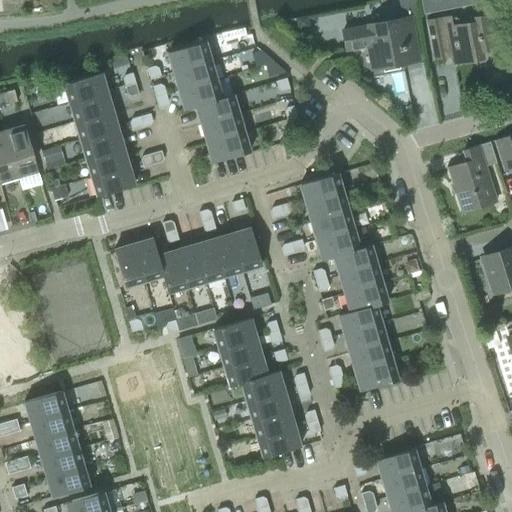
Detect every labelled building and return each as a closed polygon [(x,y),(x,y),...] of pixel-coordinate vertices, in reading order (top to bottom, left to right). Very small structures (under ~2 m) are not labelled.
[(415,15),(411,0),(396,0),(400,18),(415,15)] [(435,60),(452,57),(453,64),(483,58),(481,51),(498,48),(493,17),(473,21),(473,25),(463,27),(453,19),(428,24),(435,60)] [(309,28),(307,18),(296,20),(298,30),(309,28)] [(371,70),(419,61),(410,18),(366,26),(367,28),(343,32),(346,51),(367,47),(371,70)] [(252,41),(243,44),(245,51),(254,48),(252,41)] [(173,73),(210,62),(204,43),(167,53),(173,73)] [(210,62),(173,73),(179,91),(215,80),(210,62)] [(155,67),(147,70),(150,79),(160,76),(158,70),(155,67)] [(123,88),(134,84),(131,74),(124,76),(122,82),(123,88)] [(69,104),(105,93),(99,75),(64,85),(69,104)] [(288,89),(285,79),(275,82),(277,89),(281,91),(288,89)] [(215,80),(179,91),(184,110),(196,107),(221,99),(220,98),(215,80)] [(134,84),(123,88),(125,94),(130,96),(137,94),(134,84)] [(155,98),(166,95),(163,88),(159,86),(152,88),(155,98)] [(5,92),(0,93),(0,106),(9,104),(5,92)] [(105,93),(69,104),(75,122),(110,112),(105,93)] [(166,95),(155,98),(158,109),(165,107),(168,102),(166,95)] [(201,125),(237,115),(231,95),(220,98),(221,99),(196,107),(201,125)] [(286,120),(297,117),(293,106),(287,108),(284,113),(286,120)] [(110,112),(75,122),(80,140),(116,130),(110,112)] [(137,118),(140,129),(149,126),(151,122),(149,114),(137,118)] [(207,144),(243,133),(237,115),(201,125),(207,144)] [(297,117),(286,120),(288,127),(292,129),(300,127),(297,117)] [(140,129),(137,118),(131,119),(129,124),(131,132),(140,129)] [(12,156),(18,179),(37,173),(23,125),(4,131),(12,156)] [(116,130),(80,140),(86,159),(121,148),(116,130)] [(0,183),(18,179),(12,156),(4,131),(0,132),(0,183)] [(212,162),(248,152),(245,140),(252,138),(250,131),(243,133),(207,144),(212,162)] [(511,135),(493,141),(503,172),(511,169),(511,135)] [(489,143),(461,152),(465,163),(447,169),(461,213),(495,202),(484,167),(495,164),(489,143)] [(42,152),(41,152),(44,164),(45,164),(62,159),(59,147),(42,152)] [(121,148),(86,159),(91,177),(126,166),(121,148)] [(148,155),(151,166),(159,163),(162,158),(160,151),(148,155)] [(151,166),(148,155),(143,156),(140,161),(142,168),(151,166)] [(126,166),(91,177),(97,196),(132,185),(126,166)] [(306,204),(342,193),(337,174),(300,185),(306,204)] [(63,186),(52,189),(55,200),(66,196),(63,186)] [(342,193),(306,204),(311,222),(348,211),(342,193)] [(241,200),(231,203),(233,210),(236,212),(244,210),(241,200)] [(278,206),(281,217),(289,214),(292,210),(290,203),(278,206)] [(281,217),(278,206),(273,208),(270,212),(272,219),(281,217)] [(201,221),(211,218),(209,212),(206,210),(198,212),(201,221)] [(348,211),(311,222),(316,240),(353,229),(348,211)] [(211,218),(201,221),(203,230),(208,232),(215,230),(211,218)] [(164,232),(174,229),(172,223),(169,221),(161,223),(164,232)] [(230,234),(241,271),(261,266),(250,228),(230,234)] [(174,229),(164,232),(166,241),(170,243),(177,241),(174,229)] [(353,229),(316,240),(322,260),(333,257),(359,249),(359,248),(353,229)] [(241,271),(230,234),(212,239),(223,277),(241,271)] [(132,245),(143,281),(161,276),(155,256),(157,255),(152,239),(132,245)] [(223,277),(212,239),(193,245),(204,282),(223,277)] [(288,243),(292,253),(301,250),(303,247),(301,239),(288,243)] [(292,253),(288,243),(282,245),(280,249),(282,256),(292,253)] [(143,281),(132,245),(113,250),(124,287),(143,281)] [(204,282),(193,245),(175,250),(185,288),(204,282)] [(338,275),(376,264),(370,245),(359,248),(359,249),(333,257),(338,275)] [(511,249),(511,250),(483,259),(494,292),(511,286),(511,249)] [(175,250),(157,255),(155,256),(161,276),(166,293),(185,288),(175,250)] [(409,273),(419,270),(416,259),(405,263),(409,273)] [(376,264),(338,275),(344,293),(381,283),(376,264)] [(316,282),(326,279),(324,272),(319,270),(313,272),(316,282)] [(326,279),(316,282),(319,292),(325,290),(328,286),(326,279)] [(381,283),(344,293),(349,312),(375,305),(387,302),(381,283)] [(428,290),(416,294),(418,301),(430,298),(428,290)] [(331,298),(321,301),(324,311),(331,309),(333,305),(331,298)] [(380,324),(375,305),(349,312),(338,315),(344,335),(380,324)] [(218,349),(254,338),(249,319),(212,330),(218,349)] [(135,320),(128,322),(131,332),(141,329),(140,322),(135,320)] [(167,333),(177,330),(174,321),(167,323),(165,326),(167,333)] [(267,334),(277,331),(274,321),(268,323),(265,327),(267,334)] [(349,353),(386,342),(380,324),(344,335),(349,353)] [(320,341),(331,338),(329,331),(324,329),(318,331),(320,341)] [(483,334),(488,348),(499,345),(494,330),(483,334)] [(277,331),(267,334),(269,342),(273,344),(281,342),(277,331)] [(427,331),(420,333),(422,340),(429,338),(427,331)] [(254,338),(218,349),(223,367),(260,357),(254,338)] [(331,338),(320,341),(323,351),(330,349),(333,345),(331,338)] [(355,372),(391,361),(386,342),(349,353),(355,372)] [(286,360),(283,350),(272,353),(274,360),(278,362),(286,360)] [(192,356),(183,359),(189,377),(197,374),(192,356)] [(260,357),(223,367),(229,386),(241,383),(266,376),(265,374),(260,357)] [(391,361),(355,372),(360,391),(397,380),(391,361)] [(331,379),(342,376),(340,369),(335,366),(328,368),(331,379)] [(247,402),(283,391),(277,371),(265,374),(266,376),(241,383),(247,402)] [(295,387),(306,384),(303,374),(295,376),(293,380),(295,387)] [(342,376),(331,379),(334,388),(341,386),(344,382),(342,376)] [(306,384),(295,387),(297,394),(301,396),(309,394),(306,384)] [(252,420),(289,409),(283,391),(247,402),(252,420)] [(28,422),(65,411),(59,392),(22,403),(28,422)] [(258,438),(294,427),(289,409),(252,420),(258,438)] [(223,410),(212,413),(215,420),(225,417),(223,410)] [(65,411),(28,422),(34,441),(70,430),(65,411)] [(306,424),(316,421),(315,417),(314,411),(307,413),(305,417),(306,424)] [(4,423),(7,435),(18,431),(15,420),(4,423)] [(316,421),(306,424),(308,432),(312,433),(319,430),(316,421)] [(294,427),(258,438),(264,457),(300,446),(294,427)] [(112,428),(102,431),(105,440),(115,437),(112,428)] [(70,430),(34,441),(39,459),(76,448),(70,430)] [(76,448),(39,459),(45,478),(81,467),(76,448)] [(382,480),(419,469),(413,450),(376,461),(382,480)] [(14,460),(18,472),(29,469),(25,457),(14,460)] [(18,472),(14,460),(3,463),(7,475),(18,472)] [(363,464),(353,467),(356,477),(362,475),(365,470),(363,464)] [(81,467),(45,478),(50,497),(87,486),(81,467)] [(419,469),(382,480),(387,499),(424,488),(419,469)] [(22,484),(11,488),(14,499),(25,495),(22,484)] [(343,485),(333,488),(336,496),(339,498),(346,496),(343,485)] [(424,488),(387,499),(390,511),(412,511),(430,507),(429,506),(424,488)] [(143,491),(131,495),(133,504),(145,500),(143,491)] [(365,505),(375,502),(372,494),(368,492),(361,493),(365,505)] [(67,511),(107,511),(102,493),(65,503),(67,511)] [(256,508),(267,504),(266,499),(261,497),(254,499),(256,508)] [(297,509),(308,505),(306,499),(302,497),(294,499),(297,509)] [(375,502),(365,505),(366,511),(374,511),(376,508),(375,502)] [(443,511),(441,503),(429,506),(430,507),(412,511),(443,511)]
